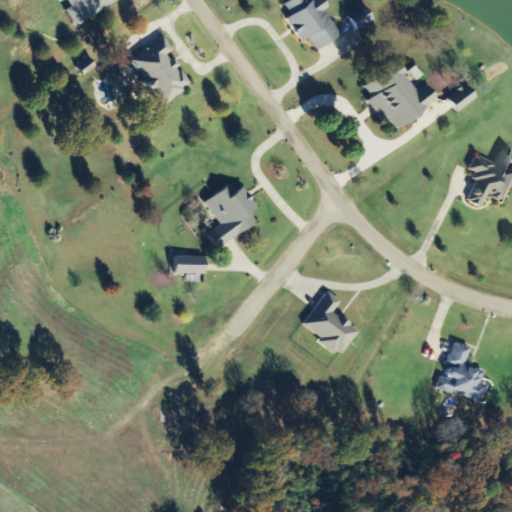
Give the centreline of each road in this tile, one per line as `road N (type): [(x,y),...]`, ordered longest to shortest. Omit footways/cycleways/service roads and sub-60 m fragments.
road 1 (residential): [(511,305),(456,291),(359,223),(195,0)]
road 2 (residential): [(342,202),(317,221),(232,327)]
